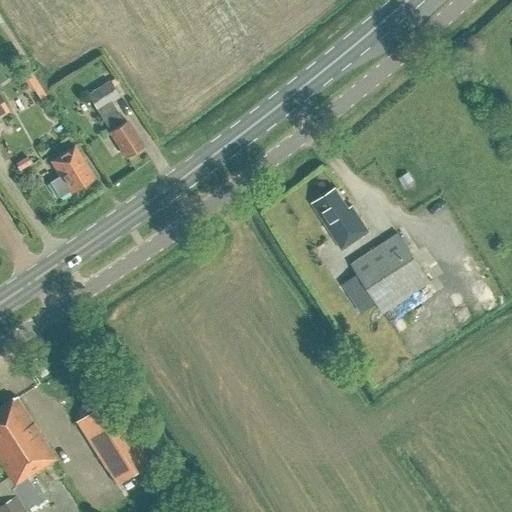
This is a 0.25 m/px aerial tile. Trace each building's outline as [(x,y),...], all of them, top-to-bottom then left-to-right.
[(51,97),(34,70),(22,78),(30,91),(32,90),(41,103),(51,97)] [(118,96),(108,81),(86,95),(109,131),(108,131),(125,157),(142,147),(125,120),(123,122),(114,108),(113,109),(109,102),(118,96)] [(70,193),(93,178),(73,145),(49,160),(59,176),(49,182),(58,197),(68,190),(70,193)] [(341,250),(369,231),(368,231),(352,206),(352,205),(348,208),(335,188),(311,203),(341,250)] [(398,233),(378,246),(351,264),(362,280),(332,300),(343,317),(373,297),(384,313),(430,282),(398,233)] [(0,464),(13,485),(54,459),(14,397),(0,405),(0,464)] [(74,422),(115,485),(150,462),(110,399),(74,422)] [(0,504),(0,511),(25,511),(15,495),(0,504)]
